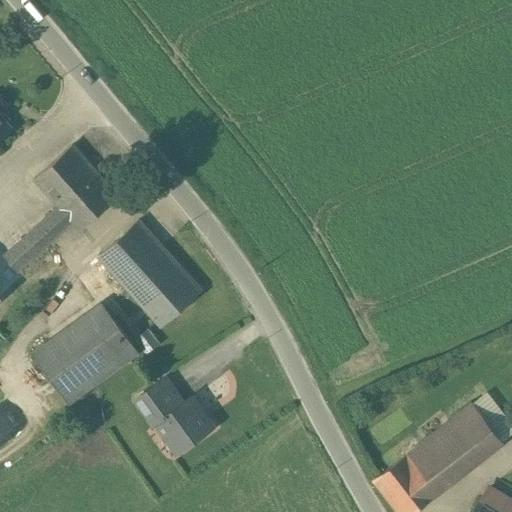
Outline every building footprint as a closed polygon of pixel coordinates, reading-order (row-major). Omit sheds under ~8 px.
[(0,137),(10,129),(2,119),(0,121),(0,120),(0,137)] [(118,196),(72,145),(34,179),(59,206),(73,222),(80,229),(118,196)] [(59,206),(34,228),(48,244),(73,222),(59,206)] [(201,290),(138,219),(99,256),(161,326),(201,290)] [(101,303),(33,352),(69,402),(138,352),(101,303)] [(146,350),(157,345),(150,330),(139,335),(146,350)] [(165,378),(136,399),(154,425),(157,423),(156,421),(183,402),(165,378)] [(183,402),(156,421),(157,423),(177,451),(212,426),(191,397),(183,402)] [(473,403),(419,445),(431,461),(485,419),(473,403)] [(431,461),(421,469),(408,453),(373,480),(398,511),(413,511),(427,501),(504,442),(485,419),(431,461)] [(431,461),(419,445),(408,453),(421,469),(431,461)] [(504,511),(511,501),(490,487),(482,500),(501,511),(504,511)] [(501,511),(482,500),(475,511),(501,511)]
